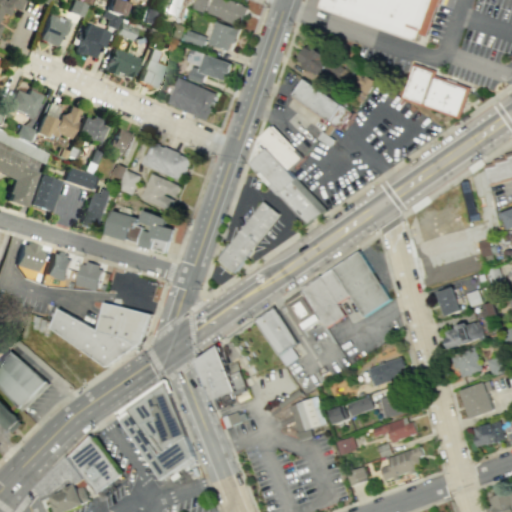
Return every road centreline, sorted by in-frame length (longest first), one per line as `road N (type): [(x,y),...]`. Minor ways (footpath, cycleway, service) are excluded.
road 1 (residential): [(472,511),(394,226),(378,204)]
road 2 (tertiary): [(190,276),(284,0)]
road 3 (primary): [(286,268),(511,112)]
road 4 (primary): [(0,495),(62,426),(175,345)]
road 5 (residential): [(234,147),(31,64)]
road 6 (residential): [(190,276),(0,218)]
road 7 (tertiary): [(240,511),(175,345)]
road 8 (residential): [(375,511),(511,463)]
